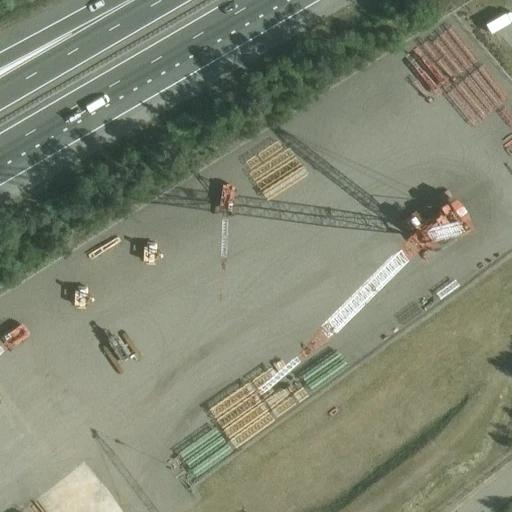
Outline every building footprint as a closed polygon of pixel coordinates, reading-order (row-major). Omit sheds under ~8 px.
[(480,52),(442,68),(468,129),(494,118),(490,108),(511,99),(504,81),(482,90),(479,82),(490,77),(480,52)] [(387,73),(392,85),(413,77),(409,65),(387,73)] [(359,128),(319,148),(329,170),(349,160),(358,159),(356,146),(366,141),(361,131),(367,128),(369,144),(390,142),(398,159),(412,152),(406,103),(389,105),(387,88),(384,83),(372,89),(373,102),(364,106),(365,123),(353,129),(359,128)] [(325,126),(367,106),(360,92),(348,97),(351,102),(321,116),(325,126)] [(9,395),(16,413),(44,403),(37,385),(9,395)] [(43,436),(59,426),(48,408),(14,429),(24,444),(41,433),(43,436)] [(158,411),(140,421),(156,451),(174,441),(158,411)] [(303,511),(327,511),(315,497),(300,508),(303,511)]
